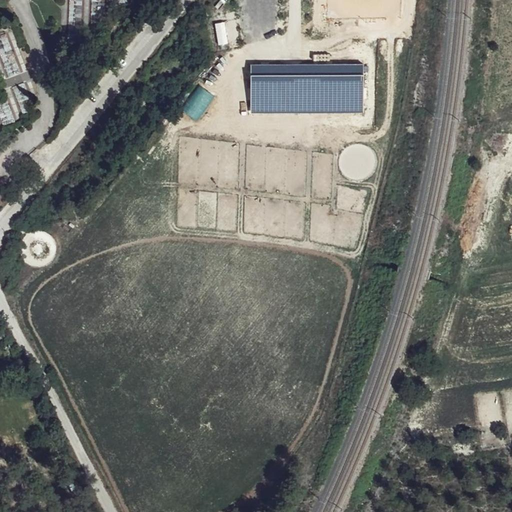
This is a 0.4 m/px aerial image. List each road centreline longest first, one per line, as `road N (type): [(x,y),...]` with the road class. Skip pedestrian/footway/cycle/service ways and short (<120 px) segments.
road 1 (unclassified): [(189,0),(0,236)]
road 2 (unclassified): [(0,299),(105,511)]
